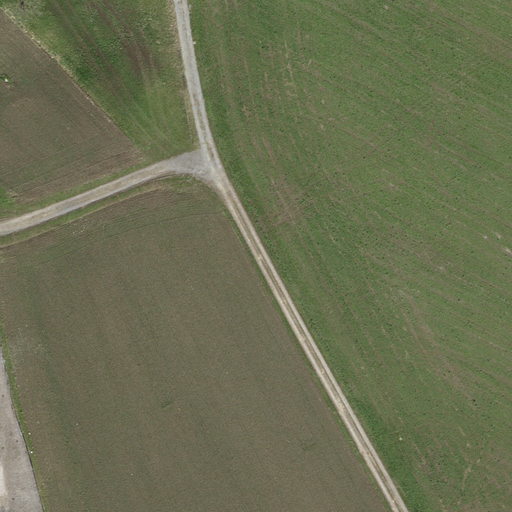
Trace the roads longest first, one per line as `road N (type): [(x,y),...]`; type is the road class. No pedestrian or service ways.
road 1 (track): [(179,0),(209,153),(402,511)]
road 2 (unclassified): [(209,153),(0,231)]
